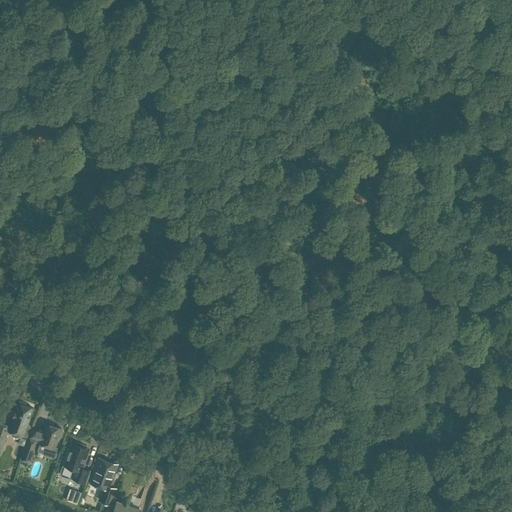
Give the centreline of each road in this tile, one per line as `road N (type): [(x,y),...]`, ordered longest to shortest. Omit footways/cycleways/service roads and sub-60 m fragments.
road 1 (unclassified): [(220,511),(78,419),(0,355)]
road 2 (track): [(368,152),(384,220),(456,317),(511,374)]
road 3 (track): [(308,0),(338,93),(368,152)]
road 4 (track): [(368,152),(414,156),(511,120)]
